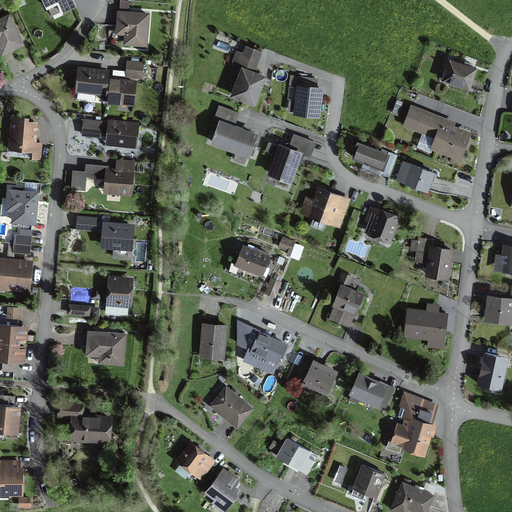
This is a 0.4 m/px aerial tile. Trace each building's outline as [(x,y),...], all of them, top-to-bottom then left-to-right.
[(58,3),(63,11),(75,5),(72,0),(43,0),(47,8),(58,3)] [(144,45),(147,15),(118,13),(117,26),(126,27),(124,43),(144,45)] [(0,52),(1,52),(2,54),(21,44),(8,17),(0,20),(0,52)] [(468,89),(474,69),(449,61),(443,81),(468,89)] [(141,78),(142,63),(126,62),(125,66),(125,73),(124,77),(141,78)] [(105,72),(79,69),(77,91),(103,94),(105,72)] [(266,79),(243,70),(232,98),(254,107),(266,79)] [(133,82),(110,80),(107,102),(131,104),(133,82)] [(323,89),(297,86),(294,116),(320,119),(323,89)] [(433,147),(458,156),(466,135),(442,126),(444,120),(411,107),(404,125),(437,138),(433,147)] [(23,119),(12,118),(10,143),(17,144),(20,148),(32,149),(35,124),(25,123),(25,122),(25,120),(23,119)] [(98,137),(99,122),(84,121),(83,135),(98,137)] [(136,125),(109,122),(107,144),(133,146),(136,125)] [(258,135),(219,123),(212,146),(251,158),(258,135)] [(382,168),(387,155),(358,144),(352,157),(381,168),(382,168)] [(280,147),(269,176),(293,184),(303,156),(280,147)] [(401,181),(425,191),(432,173),(407,164),(401,181)] [(106,178),(105,192),(129,194),(130,172),(107,170),(107,167),(85,165),(84,173),(76,172),(74,190),(84,190),(85,177),(106,178)] [(340,197),(318,189),(309,215),(339,226),(343,214),(334,211),(340,197)] [(13,209),(12,221),(33,223),(36,193),(8,191),(8,199),(8,200),(7,209),(13,209)] [(388,241),(397,218),(378,211),(370,234),(388,241)] [(95,218),(77,217),(76,229),(94,231),(94,224),(95,218)] [(104,224),(104,225),(94,224),(94,231),(104,232),(102,246),(113,247),(113,253),(117,258),(128,259),(131,227),(104,224)] [(29,245),(30,236),(15,235),(14,243),(29,245)] [(427,275),(445,278),(450,250),(431,247),(432,240),(418,237),(415,252),(430,254),(427,275)] [(290,251),(293,243),(282,238),(278,247),(290,251)] [(13,252),(28,254),(29,245),(14,243),(13,252)] [(261,276),(269,257),(242,247),(235,265),(261,276)] [(511,247),(504,247),(501,270),(511,271),(511,247)] [(14,289),(27,290),(30,264),(16,263),(16,264),(4,263),(3,274),(4,274),(3,286),(14,287),(14,289)] [(339,319),(338,322),(348,327),(361,294),(346,289),(351,277),(341,273),(337,285),(341,287),(330,315),(339,319)] [(120,279),(110,278),(108,304),(106,303),(105,311),(107,313),(118,314),(120,313),(124,314),(127,312),(127,303),(128,303),(130,283),(120,282),(120,279)] [(278,283),(271,279),(265,293),(273,296),(278,283)] [(488,297),(486,319),(510,322),(511,308),(511,307),(511,293),(511,299),(488,297)] [(89,307),(69,306),(68,313),(88,315),(89,307)] [(17,318),(18,308),(7,307),(7,317),(17,318)] [(438,312),(437,315),(407,311),(404,333),(434,337),(434,341),(442,341),(443,327),(436,326),(438,312)] [(17,337),(18,326),(0,324),(0,360),(14,362),(15,351),(15,350),(15,348),(13,347),(12,347),(12,346),(12,344),(12,342),(13,341),(14,340),(15,340),(16,339),(17,337)] [(221,360),(222,360),(225,326),(203,324),(200,357),(201,357),(201,355),(212,356),(212,354),(222,355),(221,360)] [(245,325),(240,337),(247,340),(252,328),(245,325)] [(124,336),(89,333),(87,354),(108,356),(107,362),(121,364),(124,336)] [(250,350),(277,362),(284,345),(258,333),(250,350)] [(490,359),(484,358),(478,384),(488,386),(489,380),(500,382),(504,362),(497,361),(498,357),(491,355),(490,359)] [(326,392),(335,373),(312,362),(301,386),(311,391),(313,386),(326,392)] [(388,387),(359,375),(350,396),(379,408),(388,387)] [(236,427),(252,408),(227,389),(212,407),(236,427)] [(436,407),(404,394),(397,417),(404,419),(401,426),(398,425),(392,441),(404,445),(404,446),(422,452),(436,407)] [(81,403),(59,401),(58,416),(73,417),(71,439),(107,442),(109,418),(80,416),(81,403)] [(15,431),(17,408),(0,406),(0,427),(2,430),(15,431)] [(309,452),(287,439),(277,456),(305,473),(312,461),(314,462),(317,456),(309,451),(309,452)] [(206,456),(190,444),(178,460),(194,473),(206,456)] [(383,474),(362,466),(353,488),(375,496),(383,474)] [(0,491),(9,492),(9,493),(20,493),(20,469),(0,469),(0,491)] [(218,476),(206,492),(226,507),(238,491),(218,476)] [(416,511),(424,511),(432,495),(402,483),(391,509),(392,509),(395,503),(416,511)]
